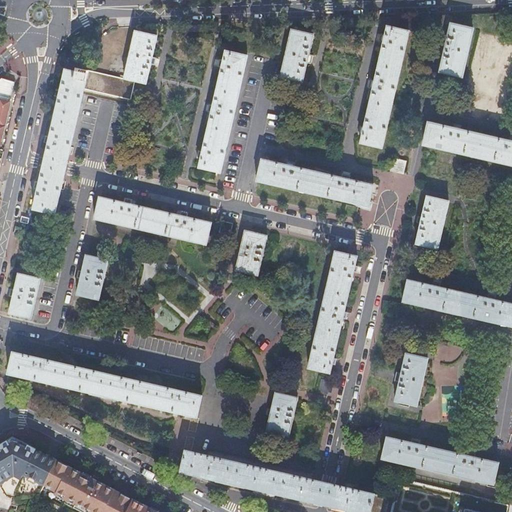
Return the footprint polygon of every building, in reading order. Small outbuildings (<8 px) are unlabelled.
[(473,30),(452,25),(441,72),(462,76),(473,30)] [(409,33),(388,27),(361,144),(382,148),(409,33)] [(307,59),(313,36),(292,31),(281,77),(302,82),(307,59)] [(66,162),(68,153),(83,90),(131,100),(136,81),(146,83),(157,37),(135,32),(125,76),(120,75),(120,77),(88,69),(87,71),(76,68),(75,73),(64,71),(60,91),(55,90),(54,96),(58,97),(49,137),(45,136),(43,142),(48,143),(46,150),(45,157),(66,162)] [(247,56),(226,52),(199,167),(220,172),(247,56)] [(0,126),(4,127),(12,84),(0,80),(0,126)] [(455,126),(454,130),(429,124),(424,145),(511,165),(511,139),(510,143),(459,131),(460,127),(455,126)] [(65,168),(66,162),(45,157),(43,163),(42,168),(42,169),(63,174),(64,173),(65,168)] [(405,161),(390,157),(388,169),(403,172),(405,161)] [(369,207),(374,186),(261,160),(257,181),(369,207)] [(54,215),(63,174),(42,169),(38,183),(34,182),(33,187),(37,188),(32,210),(54,215)] [(416,223),(421,224),(416,244),(438,249),(448,202),(427,197),(422,217),(418,216),(416,223)] [(205,245),(211,223),(100,198),(94,219),(205,245)] [(22,216),(20,222),(29,224),(30,218),(22,216)] [(228,232),(231,224),(225,223),(222,231),(228,232)] [(267,236),(246,231),(236,271),(257,276),(267,236)] [(358,256),(335,250),(307,369),(330,374),(358,256)] [(107,261),(86,256),(77,295),(98,300),(107,261)] [(8,296),(12,297),(8,313),(30,318),(39,280),(17,275),(14,291),(9,290),(8,296)] [(432,287),(408,281),(402,305),(511,329),(511,304),(495,300),(497,293),(491,292),(489,299),(439,288),(440,280),(433,278),(432,287)] [(203,396),(11,351),(5,375),(198,419),(203,396)] [(393,384),(399,386),(395,401),(416,407),(428,359),(406,354),(401,376),(395,375),(393,384)] [(298,402),(275,397),(265,439),(288,445),(298,402)] [(37,481),(44,485),(45,485),(57,460),(14,437),(0,445),(0,483),(16,474),(19,472),(24,474),(29,477),(37,481)] [(409,444),(386,439),(381,460),(494,485),(499,464),(474,459),(476,453),(467,452),(466,457),(418,446),(419,441),(410,439),(409,444)] [(328,483),(184,449),(178,472),(323,506),(349,511),(371,511),(376,494),(328,483)] [(157,511),(151,509),(151,508),(133,499),(129,498),(119,492),(115,490),(91,478),(91,477),(91,478),(84,474),(57,460),(45,485),(47,486),(57,491),(56,494),(67,500),(76,504),(74,507),(83,511),(157,511)] [(57,491),(47,486),(46,489),(56,494),(57,491)]
